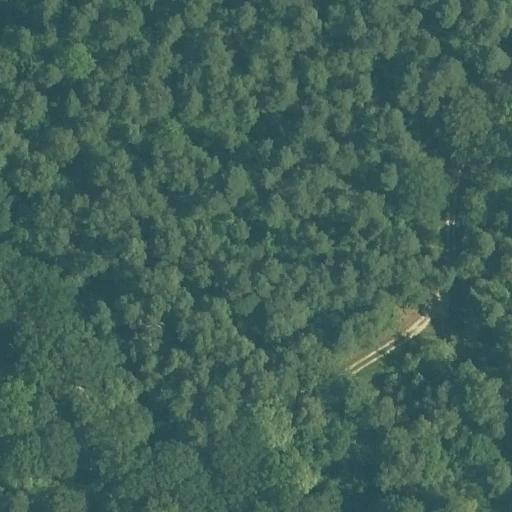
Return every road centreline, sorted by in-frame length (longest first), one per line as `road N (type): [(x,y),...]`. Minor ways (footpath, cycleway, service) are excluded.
road 1 (track): [(254,511),(280,433),(322,390),(442,304),(449,172),(461,146),(511,90)]
road 2 (track): [(172,511),(0,285)]
road 3 (track): [(511,438),(453,350),(442,304)]
